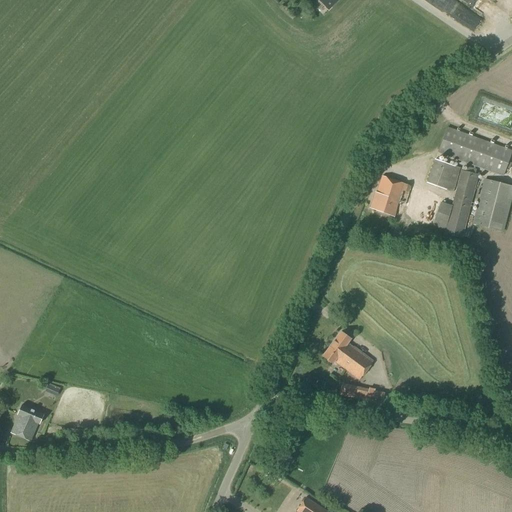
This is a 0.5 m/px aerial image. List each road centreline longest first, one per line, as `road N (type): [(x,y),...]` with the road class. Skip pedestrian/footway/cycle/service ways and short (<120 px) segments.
road 1 (unclassified): [(265,395),(356,179),(409,110),(511,40)]
road 2 (unclassified): [(252,422),(116,451),(0,450)]
road 3 (unclassified): [(511,449),(458,429),(265,395)]
